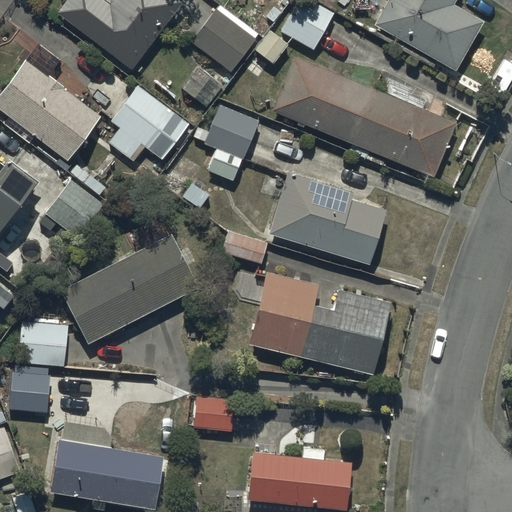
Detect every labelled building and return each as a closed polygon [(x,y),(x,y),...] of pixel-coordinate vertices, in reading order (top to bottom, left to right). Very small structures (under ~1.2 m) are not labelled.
[(94,0),(68,0),(55,18),(129,77),(181,10),(168,0),(115,0),(108,10),(94,0)] [(301,0),(281,35),(310,52),(331,18),(301,0)] [(390,0),(373,30),(454,76),(481,27),(450,10),(456,0),(390,0)] [(257,39),(219,9),(194,40),(233,71),(257,39)] [(267,36),(253,54),(270,67),(284,49),(267,36)] [(291,62),(269,117),(431,183),(453,128),(291,62)] [(98,122),(24,67),(0,98),(0,115),(65,165),(98,122)] [(195,74),(180,93),(203,110),(218,91),(195,74)] [(160,163),(186,127),(136,91),(111,125),(120,132),(109,147),(132,164),(142,150),(160,163)] [(257,124),(218,109),(210,128),(200,124),(193,141),(204,145),(203,148),(215,153),(206,175),(232,185),(257,124)] [(0,177),(0,235),(35,188),(7,167),(0,177)] [(352,198),(287,178),(268,238),(366,269),(383,217),(349,206),(352,198)] [(104,208),(71,182),(46,213),(80,239),(104,208)] [(264,248),(227,236),(220,256),(257,268),(264,248)] [(59,297),(86,348),(195,292),(169,241),(59,297)] [(316,287),(265,274),(248,346),(372,375),(389,305),(338,293),(332,315),(310,310),(316,287)] [(0,313),(13,298),(0,287),(0,313)] [(62,371),(64,329),(19,326),(17,368),(62,371)] [(48,372),(11,370),(9,407),(46,409),(48,372)] [(231,402),(194,401),(192,432),(230,434),(231,402)] [(4,427),(0,428),(0,476),(20,469),(4,427)] [(57,446),(48,497),(136,511),(152,511),(160,464),(105,455),(109,434),(63,427),(60,447),(57,446)] [(301,463),(251,458),(246,505),(311,511),(344,511),(349,468),(321,464),(322,456),(302,453),(301,463)]
